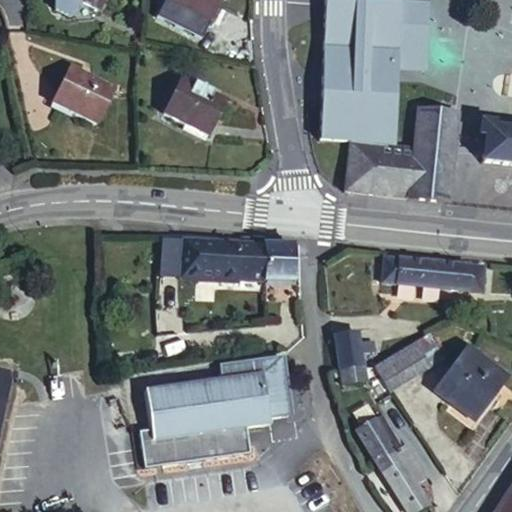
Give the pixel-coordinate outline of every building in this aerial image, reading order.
[(105,0),(56,0),(56,10),(74,11),(74,0),(81,0),(102,8),(105,0)] [(219,0),(169,0),(210,21),(219,0)] [(349,146),(363,147),(363,138),(394,141),(400,76),(406,9),(332,2),(319,143),(349,146)] [(435,11),(406,9),(400,76),(429,78),(435,11)] [(115,87),(68,66),(51,102),(99,122),(115,87)] [(511,74),(505,74),(502,97),(511,97),(511,74)] [(225,99),(181,78),(165,113),(208,134),(225,99)] [(408,202),(447,206),(452,167),(447,166),(448,156),(453,156),(459,100),(418,96),(413,152),(408,202)] [(511,133),(494,132),(494,127),(480,125),(475,155),(482,155),(481,165),(511,168),(511,133)] [(345,197),(408,202),(413,152),(363,147),(349,146),(345,197)] [(162,281),(181,281),(290,283),(291,248),(182,245),(163,245),(162,281)] [(20,259),(0,263),(0,319),(4,322),(12,323),(18,322),(22,320),(27,317),(31,314),(33,309),(35,304),(35,299),(35,295),(31,286),(28,282),(25,280),(20,259)] [(384,262),(382,286),(481,295),(483,270),(384,262)] [(334,339),(336,354),(360,351),(359,347),(358,334),(334,339)] [(441,361),(426,338),(373,370),(388,393),(441,361)] [(336,354),(339,375),(363,372),(361,356),(373,354),(372,344),(359,347),(360,351),(336,354)] [(466,351),(433,395),(473,424),(506,381),(466,351)] [(137,435),(142,472),(249,457),(245,431),(269,428),(268,421),(288,418),(279,361),(218,370),(219,383),(145,393),(150,433),(137,435)] [(363,372),(339,375),(341,387),(365,383),(363,372)] [(393,455),(382,438),(389,433),(379,419),(353,435),(403,511),(419,511),(427,507),(414,488),(426,480),(405,447),(400,451),(393,455)] [(400,451),(389,433),(382,438),(393,455),(400,451)] [(511,511),(511,484),(494,511),(511,511)]
